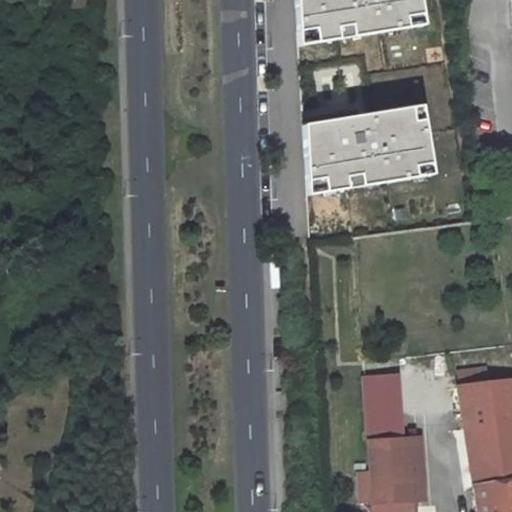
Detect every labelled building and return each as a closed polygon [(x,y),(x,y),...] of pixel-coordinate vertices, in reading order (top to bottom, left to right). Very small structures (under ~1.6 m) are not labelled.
[(417,0),(293,0),(297,46),(421,27),(417,0)] [(420,107),(302,125),(307,195),(431,176),(420,107)] [(485,365),(456,368),(458,384),(464,383),(476,382),(487,381),(485,365)] [(365,369),(368,435),(406,433),(402,368),(365,369)] [(511,478),(511,377),(487,381),(476,382),(464,383),(458,384),(471,483),(511,478)] [(390,500),(415,498),(412,433),(406,433),(368,435),(370,470),(372,501),(390,500)] [(358,471),(360,501),(372,501),(370,470),(358,471)] [(511,511),(511,478),(471,483),(474,511),(511,511)] [(415,511),(415,498),(390,500),(390,511),(415,511)] [(372,511),(390,511),(390,500),(372,501),(372,511)]
